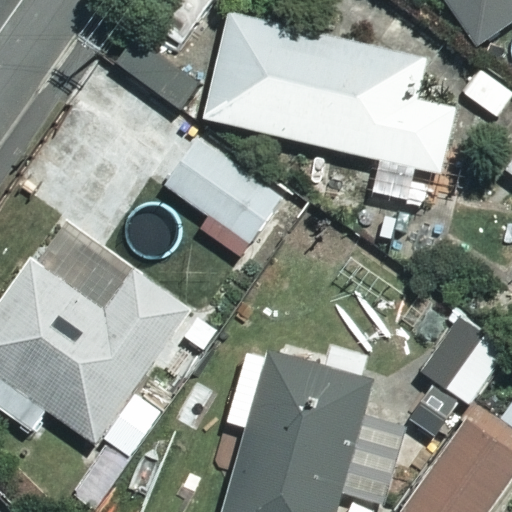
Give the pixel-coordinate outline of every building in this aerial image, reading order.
[(511,31),(511,0),(447,0),(483,52),(511,31)] [(213,129),(382,169),(375,201),(424,213),(432,180),(450,185),(465,119),(406,106),(416,63),(238,22),(213,129)] [(291,206),(207,145),(171,194),(255,255),(291,206)] [(198,321),(71,227),(0,323),(0,382),(6,386),(0,394),(0,412),(38,441),(55,418),(102,452),(198,321)] [(0,289),(9,276),(0,269),(0,289)] [(511,364),(511,360),(467,326),(428,378),(475,413),(511,364)] [(343,511),(377,392),(255,357),(210,511),(343,511)] [(497,511),(511,492),(511,437),(483,417),(414,511),(497,511)]
